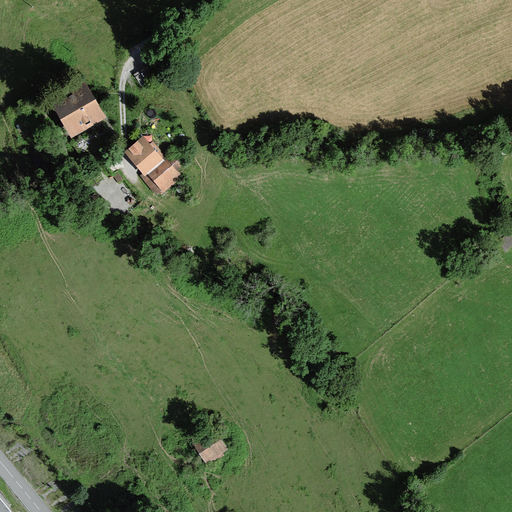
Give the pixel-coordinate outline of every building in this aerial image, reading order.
[(169,71),(159,56),(146,65),(148,68),(135,76),(143,88),(169,71)] [(74,135),(108,116),(87,78),(53,97),(74,135)] [(179,169),(186,162),(176,151),(169,157),(154,139),(151,142),(144,134),(126,149),(145,171),(141,174),(157,193),(163,188),(164,190),(183,174),(179,169)] [(506,249),(511,243),(511,234),(509,232),(499,241),(506,249)] [(197,441),(209,459),(225,448),(214,430),(197,441)]
